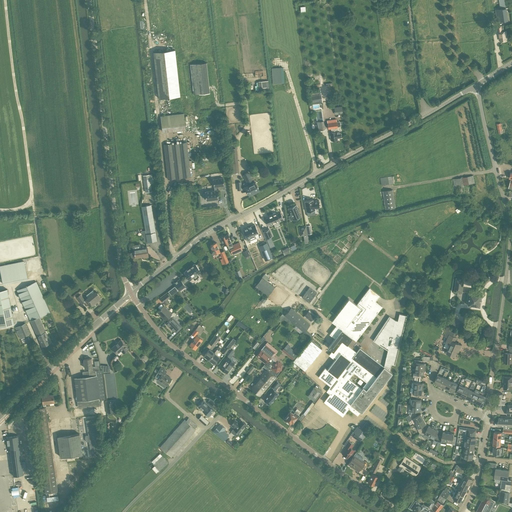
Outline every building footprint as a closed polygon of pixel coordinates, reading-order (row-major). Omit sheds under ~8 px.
[(497,22),(507,20),(505,3),(504,0),(499,0),(500,9),(496,10),(497,22)] [(498,26),(499,30),(500,41),(508,40),(506,31),(503,31),(503,29),(503,28),(503,25),(501,26),(498,26)] [(177,51),(156,54),(160,100),(182,98),(177,51)] [(281,67),(272,68),(272,74),(273,84),(281,83),(281,73),(281,67)] [(209,68),(198,69),(201,96),(212,95),(209,68)] [(268,80),(257,81),(258,91),(269,90),(268,80)] [(318,90),(309,92),(311,102),(320,101),(318,90)] [(335,114),(343,113),(342,106),(334,107),(335,114)] [(315,112),(318,130),(324,129),(322,111),(315,112)] [(162,131),(185,129),(184,114),(161,116),(162,131)] [(340,131),(339,126),(337,126),(336,122),(327,123),(328,129),(331,128),(331,132),(330,132),(331,141),(337,140),(337,138),(341,137),(340,131)] [(168,179),(190,177),(187,142),(164,145),(168,179)] [(237,148),(231,148),(233,173),(239,172),(237,148)] [(255,192),(259,190),(255,182),(253,183),(248,172),(243,175),(248,185),(245,187),(248,194),(254,190),(255,192)] [(218,199),(216,186),(224,185),(223,178),(213,179),(214,190),(205,192),(205,194),(204,194),(203,195),(203,198),(204,198),(206,198),(206,200),(218,199)] [(386,209),(395,207),(392,190),(383,191),(386,209)] [(313,201),(313,200),(313,199),(305,201),(307,211),(306,211),(307,212),(315,210),(314,208),(320,207),(319,200),(318,200),(313,201)] [(293,220),(301,216),(296,204),(288,208),(291,215),(289,216),(291,220),(293,219),(293,220)] [(147,242),(157,240),(151,205),(142,206),(147,242)] [(268,216),(269,217),(265,219),(267,225),(271,223),(272,224),(273,223),(273,224),(279,222),(278,221),(280,220),(280,219),(283,218),(280,212),(277,214),(277,213),(276,213),(276,212),(272,214),(273,215),(268,216)] [(249,228),(244,230),(246,235),(245,236),(248,243),(250,241),(257,239),(255,235),(258,234),(255,226),(251,227),(249,228),(249,227),(249,228)] [(300,236),(307,234),(306,226),(299,227),(300,236)] [(269,229),(263,231),(267,238),(272,236),(269,229)] [(232,254),(242,250),(239,242),(233,245),(230,238),(228,239),(226,235),(220,237),(224,245),(227,244),(229,249),(230,249),(232,254)] [(266,261),(273,258),(266,240),(258,243),(266,261)] [(216,242),(210,245),(213,252),(219,250),(216,242)] [(134,252),(130,252),(131,257),(135,257),(140,257),(140,256),(143,256),(143,258),(148,257),(147,247),(133,249),(134,252)] [(226,257),(224,250),(219,252),(222,258),(220,259),(222,264),(228,261),(226,257)] [(24,260),(0,265),(0,272),(2,283),(28,278),(24,260)] [(198,278),(198,275),(197,274),(200,272),(197,269),(198,268),(195,263),(184,272),(189,280),(192,277),(194,279),(196,279),(198,278)] [(267,297),(275,287),(262,277),(254,287),(267,297)] [(464,279),(456,278),(454,291),(462,292),(464,279)] [(180,291),(185,286),(180,279),(174,283),(180,291)] [(50,312),(36,282),(17,290),(31,321),(30,321),(42,346),(50,342),(39,317),(50,312)] [(309,303),(317,293),(309,287),(302,297),(309,303)] [(0,290),(0,325),(14,323),(7,289),(0,290)] [(332,321),(336,324),(329,333),(334,337),(327,347),(332,350),(328,355),(335,360),(327,370),(325,368),(318,377),(329,386),(326,391),(329,394),(326,399),(342,412),(346,407),(357,415),(360,412),(361,412),(392,373),(389,370),(391,364),(395,365),(406,316),(399,314),(398,320),(395,320),(389,316),(373,340),(387,351),(384,367),(360,348),(357,352),(346,344),(352,337),(355,340),(380,306),(373,302),(378,296),(370,289),(357,305),(349,299),(332,321)] [(85,300),(80,295),(77,297),(82,304),(85,301),(88,305),(90,303),(92,306),(101,299),(96,291),(85,300)] [(470,292),(469,304),(480,306),(482,294),(470,292)] [(163,302),(166,300),(170,297),(167,294),(160,299),(163,302)] [(160,309),(157,312),(160,315),(165,320),(166,319),(171,314),(164,306),(163,306),(161,304),(158,307),(160,309)] [(310,324),(291,308),(285,315),(303,332),(310,324)] [(166,319),(168,321),(166,323),(174,331),(180,325),(173,317),(176,314),(174,311),(171,314),(166,319)] [(311,321),(315,316),(308,311),(304,315),(311,321)] [(280,322),(284,320),(289,324),(291,321),(284,316),(282,314),(277,319),(280,322)] [(25,323),(15,328),(20,338),(29,333),(25,323)] [(200,335),(202,332),(196,328),(192,334),(194,336),(197,333),(200,335)] [(448,329),(445,336),(448,338),(447,339),(446,343),(450,345),(447,352),(455,356),(458,348),(460,349),(462,345),(454,341),(454,340),(455,340),(456,337),(457,334),(448,329)] [(303,370),(325,342),(315,334),(293,362),(303,370)] [(195,349),(202,340),(196,335),(189,345),(195,349)] [(215,335),(209,343),(213,346),(219,338),(215,335)] [(419,342),(411,338),(408,345),(416,349),(419,342)] [(124,352),(129,348),(121,340),(112,348),(117,353),(122,349),(124,352)] [(275,361),(270,357),(275,352),(266,344),(256,355),(265,363),(263,366),(267,369),(267,368),(276,376),(280,371),(279,371),(281,370),(282,364),(277,360),(275,361)] [(297,354),(288,345),(283,351),(292,360),(297,354)] [(209,359),(214,353),(209,349),(204,356),(209,359)] [(214,353),(209,359),(214,363),(219,356),(214,353)] [(227,373),(235,362),(228,357),(220,368),(227,373)] [(88,367),(89,371),(100,369),(99,365),(92,366),(91,358),(83,359),(84,368),(88,367)] [(416,368),(425,369),(425,367),(425,366),(425,364),(422,363),(423,360),(415,360),(414,363),(416,363),(416,368)] [(157,373),(155,377),(158,379),(167,385),(171,379),(164,374),(166,371),(161,368),(157,373)] [(251,388),(260,395),(276,376),(267,368),(267,369),(251,388)] [(413,376),(421,377),(421,374),(424,375),(424,372),(425,372),(425,369),(416,368),(415,373),(413,373),(413,376)] [(103,398),(100,369),(89,371),(87,371),(88,376),(68,379),(72,411),(100,408),(99,398),(103,398)] [(439,386),(443,377),(438,375),(434,383),(436,384),(436,385),(439,386)] [(421,377),(413,376),(412,382),(414,383),(414,388),(423,389),(423,386),(423,385),(423,383),(420,383),(421,377)] [(511,388),(511,376),(503,377),(503,381),(504,381),(504,389),(511,388)] [(444,387),(448,380),(443,377),(439,386),(441,387),(442,386),(444,387)] [(275,380),(270,386),(274,388),(279,382),(275,380)] [(449,391),(453,382),(448,380),(444,387),(446,388),(446,389),(449,391)] [(453,382),(449,391),(451,391),(452,391),(454,392),(458,384),(453,382)] [(460,396),(464,387),(459,385),(456,393),(458,394),(458,395),(460,396)] [(466,397),(469,389),(464,387),(460,396),(462,397),(464,397),(466,397)] [(423,389),(414,388),(413,393),(411,393),(411,396),(419,397),(419,394),(422,394),(422,392),(423,391),(423,389)] [(270,393),(264,400),(267,402),(267,404),(268,405),(269,404),(270,405),(276,398),(275,397),(279,394),(273,389),(270,393)] [(470,401),(474,392),(469,389),(466,397),(468,398),(468,400),(470,401)] [(476,402),(479,394),(474,392),(470,401),(472,402),(473,401),(476,402)] [(44,407),(46,407),(46,403),(54,402),(53,394),(46,395),(46,394),(42,394),(44,407)] [(479,394),(476,402),(478,403),(478,404),(480,405),(481,402),(484,404),(486,400),(486,397),(484,396),(479,394)] [(412,404),(422,405),(422,403),(421,402),(421,400),(419,400),(419,397),(411,396),(411,399),(413,399),(412,404)] [(198,406),(208,415),(214,410),(204,401),(198,406)] [(409,412),(409,413),(409,415),(410,415),(416,413),(416,411),(420,411),(420,409),(421,408),(422,405),(412,404),(411,404),(410,404),(409,412)] [(44,407),(34,409),(45,493),(57,491),(46,407),(44,407)] [(298,415),(300,412),(297,409),(295,412),(291,410),(290,411),(284,419),(284,420),(284,421),(286,422),(287,422),(290,424),(292,421),(293,422),(298,415)] [(416,414),(410,415),(409,415),(412,419),(413,419),(416,423),(424,419),(423,416),(422,416),(421,414),(417,416),(416,414)] [(198,419),(205,426),(209,422),(201,415),(198,419)] [(89,439),(91,454),(100,453),(96,417),(87,419),(88,433),(86,434),(86,440),(89,439)] [(511,418),(499,418),(499,421),(498,421),(497,426),(504,426),(503,429),(503,432),(506,433),(506,432),(511,432),(511,429),(510,429),(510,426),(511,426),(511,418)] [(419,433),(424,428),(423,426),(426,424),(425,422),(426,421),(424,419),(416,423),(418,428),(417,429),(419,433)] [(160,447),(171,457),(196,430),(184,420),(160,447)] [(246,424),(241,420),(238,424),(237,423),(237,422),(235,420),(231,425),(234,428),(233,429),(239,433),(246,424)] [(430,435),(434,427),(432,426),(431,427),(428,426),(427,429),(424,428),(419,433),(424,435),(423,437),(428,439),(430,435)] [(437,442),(440,436),(439,436),(437,434),(438,431),(436,430),(436,428),(434,427),(430,435),(428,439),(433,442),(434,440),(437,442)] [(476,443),(476,441),(475,440),(476,438),(475,437),(476,430),(467,428),(466,436),(467,436),(466,442),(476,443)] [(447,442),(449,432),(446,432),(445,432),(443,432),(442,436),(440,436),(437,442),(441,443),(442,441),(447,442)] [(449,432),(447,442),(452,443),(452,444),(455,445),(456,437),(453,436),(454,434),(452,434),(451,433),(449,432)] [(60,457),(82,454),(79,434),(57,437),(60,457)] [(21,458),(18,436),(6,437),(7,445),(11,445),(11,446),(9,446),(13,476),(23,474),(22,467),(25,467),(23,457),(21,458)] [(348,459),(354,450),(352,449),(351,447),(353,444),(348,441),(344,446),(347,448),(342,454),(348,459)] [(158,472),(168,463),(162,456),(154,463),(157,466),(155,468),(158,472)] [(358,471),(364,462),(361,460),(360,461),(353,456),(348,463),(354,467),(353,468),(358,471)] [(415,474),(420,467),(405,457),(400,465),(398,469),(402,472),(405,468),(405,469),(406,468),(415,474)] [(371,471),(375,473),(382,460),(377,458),(371,471)] [(501,484),(511,485),(511,480),(508,479),(509,471),(496,469),(494,478),(502,479),(501,484)] [(378,477),(372,474),(368,483),(374,486),(378,477)] [(462,481),(469,485),(472,479),(464,475),(463,477),(464,478),(462,481)] [(469,485),(462,481),(461,484),(458,482),(456,485),(459,487),(466,490),(469,485)] [(456,492),(464,496),(466,490),(459,487),(456,485),(455,488),(458,489),(456,492)] [(511,507),(511,503),(511,502),(509,503),(510,492),(500,491),(499,501),(511,507)] [(464,496),(456,492),(455,492),(452,498),(460,502),(464,496)] [(491,505),(493,502),(486,498),(485,502),(482,500),(476,511),(485,511),(490,504),(491,505)] [(428,511),(435,502),(431,499),(426,506),(423,504),(422,505),(415,500),(410,508),(413,510),(413,511),(414,511),(428,511)] [(438,501),(432,509),(436,511),(438,511),(444,505),(441,503),(440,503),(438,501)]
